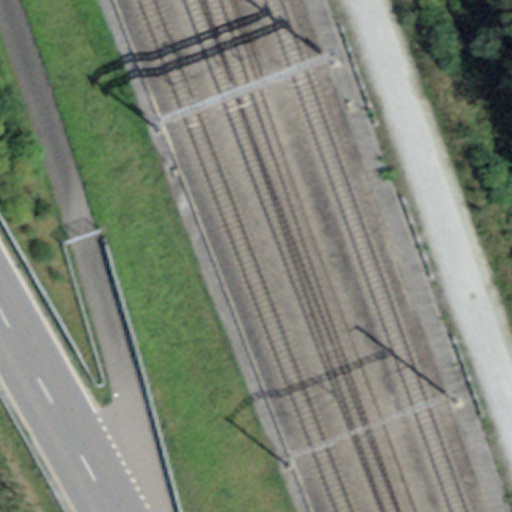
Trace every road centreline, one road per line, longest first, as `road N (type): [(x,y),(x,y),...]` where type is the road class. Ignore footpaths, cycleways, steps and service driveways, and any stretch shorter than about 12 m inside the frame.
road 1 (track): [(7,0),(84,230),(151,511)]
road 2 (primary): [(114,511),(0,304)]
